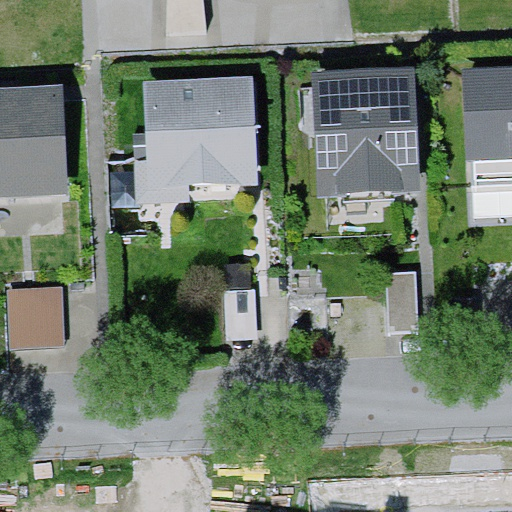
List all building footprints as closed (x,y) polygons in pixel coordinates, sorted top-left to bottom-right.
[(511,89),(474,91),(479,187),(511,185),(511,89)] [(425,90),(323,98),(332,210),(434,202),(425,90)] [(263,97),(154,103),(160,214),(269,207),(263,97)] [(0,220),(72,218),(68,105),(0,107),(0,220)] [(67,342),(65,285),(11,287),(13,344),(67,342)]
